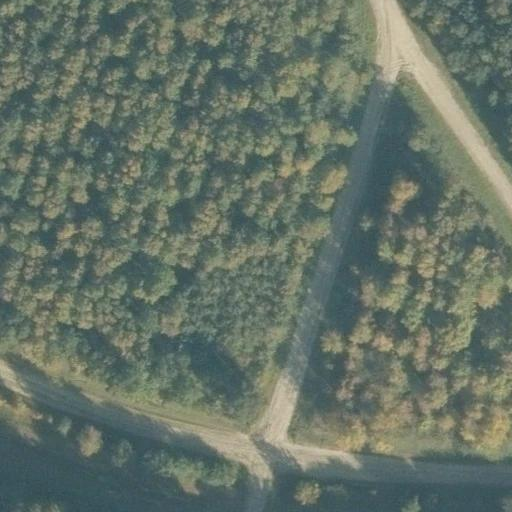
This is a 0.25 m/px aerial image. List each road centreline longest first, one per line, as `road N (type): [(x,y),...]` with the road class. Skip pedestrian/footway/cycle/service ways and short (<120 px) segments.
road 1 (track): [(511,478),(325,462),(39,394),(0,374)]
road 2 (track): [(390,20),(358,160),(251,511)]
road 3 (track): [(511,194),(382,0)]
